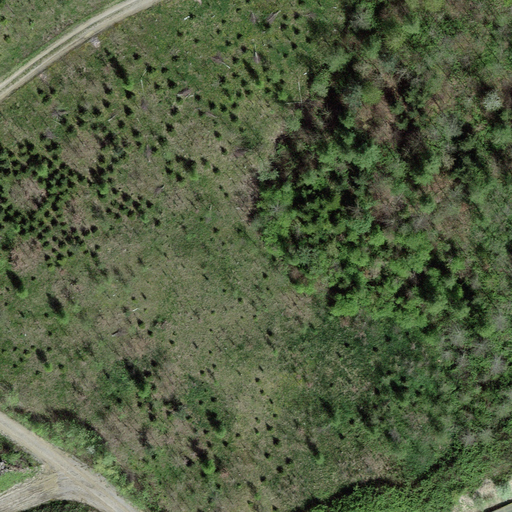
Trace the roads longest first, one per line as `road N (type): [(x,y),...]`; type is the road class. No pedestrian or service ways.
road 1 (track): [(142,0),(0,90)]
road 2 (track): [(120,511),(0,422)]
